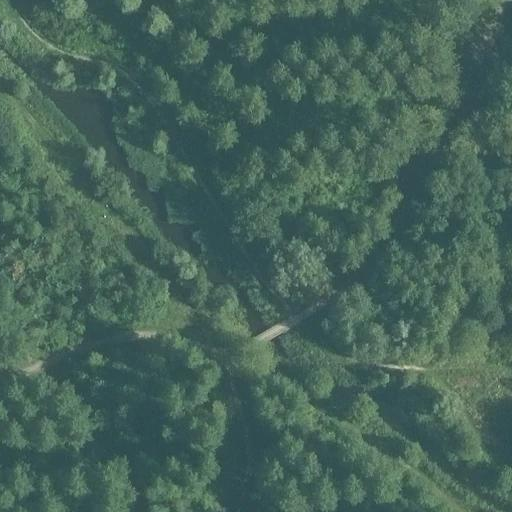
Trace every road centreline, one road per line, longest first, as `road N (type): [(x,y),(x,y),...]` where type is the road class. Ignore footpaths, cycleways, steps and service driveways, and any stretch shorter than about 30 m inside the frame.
road 1 (unknown): [(296,321),(269,255),(162,102),(126,66),(63,40),(20,0)]
road 2 (unknown): [(0,325),(129,464),(137,481),(134,511)]
